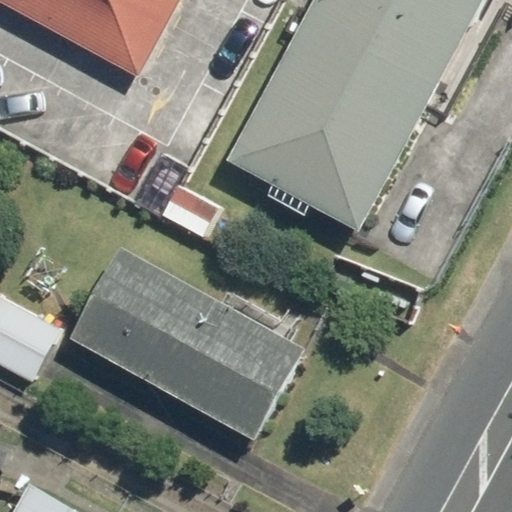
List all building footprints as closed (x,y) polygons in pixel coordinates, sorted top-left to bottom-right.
[(7,0),(143,73),(182,0),(7,0)] [(511,0),(325,0),(241,154),(387,233),(511,3),(511,0)] [(315,356),(136,251),(84,339),(262,444),(315,356)] [(71,335),(0,292),(0,363),(39,387),(71,335)] [(89,511),(37,484),(21,511),(89,511)]
